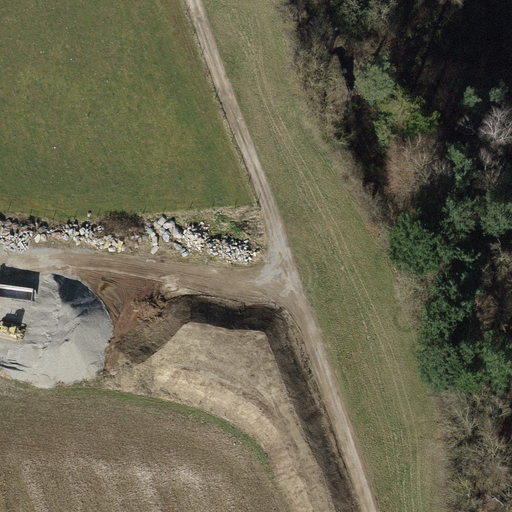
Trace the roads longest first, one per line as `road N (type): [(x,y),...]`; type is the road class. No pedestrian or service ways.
road 1 (track): [(373,511),(301,281),(198,0)]
road 2 (unknown): [(310,310),(0,278)]
